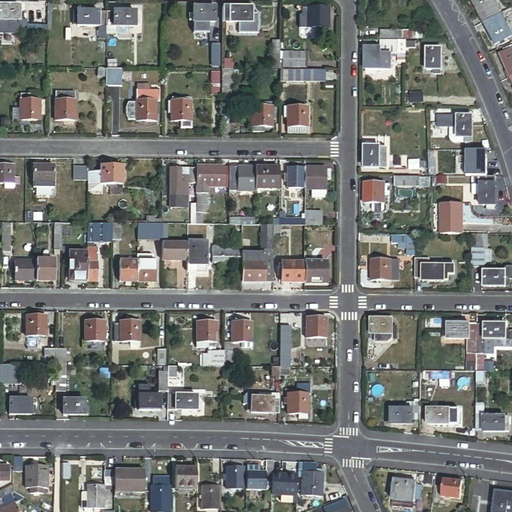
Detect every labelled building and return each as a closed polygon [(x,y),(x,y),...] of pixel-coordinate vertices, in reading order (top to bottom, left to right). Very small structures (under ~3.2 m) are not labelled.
[(480,17),(483,23),(501,14),(493,0),(474,0),(472,1),(480,17)] [(18,4),(0,3),(0,18),(16,19),(16,17),(22,17),(22,11),(18,11),(18,4)] [(192,5),(192,12),(187,12),(187,18),(192,18),(192,19),(207,19),(212,19),(212,4),(192,5)] [(248,4),(220,4),(220,19),(237,19),(237,27),(238,29),(247,28),(248,28),(248,18),(252,18),(252,12),(248,12),(248,4)] [(306,25),(325,25),(325,5),(306,5),(306,25)] [(133,9),(76,9),(76,16),(72,16),(72,23),(76,23),(76,24),(98,24),(97,36),(105,36),(105,31),(115,31),(115,24),(128,24),(133,24),(133,23),(138,23),(138,17),(133,16),(133,9)] [(511,34),(501,14),(483,23),(495,46),(498,44),(500,47),(507,43),(505,41),(511,37),(511,34)] [(16,19),(0,18),(0,25),(26,26),(26,17),(22,17),(16,17),(16,19)] [(207,19),(192,19),(192,30),(207,30),(207,19)] [(401,37),(401,29),(379,28),(379,37),(401,37)] [(417,37),(417,29),(401,29),(401,37),(417,37)] [(396,53),(396,40),(378,40),(378,46),(378,53),(389,53),(396,53)] [(278,67),(278,41),(270,41),(270,67),(278,67)] [(208,42),(208,63),(216,63),(217,42),(208,42)] [(389,67),(389,53),(378,53),(378,46),(363,46),(363,67),(364,67),(364,71),(371,71),(371,67),(389,67)] [(426,47),(426,68),(432,68),(432,71),(439,71),(439,69),(440,69),(440,47),(426,47)] [(508,80),(511,78),(511,48),(505,51),(506,54),(501,56),(508,72),(505,73),(508,80)] [(280,50),(280,65),(303,65),(303,50),(280,50)] [(120,84),(120,66),(105,66),(105,72),(105,84),(120,84)] [(324,78),(324,67),(278,67),(278,78),(324,78)] [(216,70),(208,70),(208,94),(216,94),(216,70)] [(230,70),(220,70),(219,94),(230,94),(230,70)] [(149,82),(136,82),(135,99),(127,99),(125,104),(124,113),(127,118),(134,118),(134,119),(154,119),(154,111),(158,111),(158,88),(148,88),(149,82)] [(54,118),(73,118),(73,88),(54,88),(54,118)] [(28,98),(29,91),(19,91),(19,106),(19,117),(19,118),(39,118),(39,111),(44,111),(44,98),(28,98)] [(421,91),(409,91),(408,101),(421,101),(421,91)] [(188,95),(169,95),(169,99),(166,99),(166,108),(169,108),(169,119),(178,119),(178,126),(189,126),(189,99),(188,99),(188,95)] [(265,104),(265,99),(265,97),(246,97),(246,120),(250,121),(249,128),(262,129),(262,124),(270,124),(270,116),(273,116),(273,104),(270,104),(265,104)] [(285,124),(304,124),(305,105),(282,104),(282,114),(285,114),(285,124)] [(456,114),(436,114),(436,125),(449,125),(456,114)] [(456,135),(456,114),(449,125),(449,134),(449,136),(449,137),(451,139),(453,140),(463,140),(463,139),(463,135),(456,135)] [(456,114),(456,135),(463,135),(463,139),(469,139),(469,135),(470,135),(470,114),(456,114)] [(378,166),(378,145),(370,145),(370,141),(365,141),(365,145),(364,145),(364,158),(362,158),(362,166),(378,166)] [(485,148),(464,148),(464,174),(474,174),(485,174),(485,153),(485,148)] [(0,181),(14,181),(14,176),(14,162),(0,162),(0,181)] [(33,179),(54,179),(54,163),(33,163),(33,179)] [(101,182),(122,182),(122,163),(101,163),(101,169),(87,169),(87,176),(87,188),(101,188),(101,182)] [(228,163),(196,163),(196,190),(194,190),(194,201),(194,220),(202,220),(202,208),(207,208),(207,182),(228,182),(228,164),(228,163)] [(429,172),(447,172),(447,163),(428,164),(429,172)] [(87,169),(87,164),(73,164),(73,176),(87,176),(87,169)] [(253,188),(253,164),(238,164),(230,164),(228,164),(228,182),(228,188),(253,188)] [(278,188),(278,164),(253,164),(253,188),(278,188)] [(303,184),(303,164),(286,164),(286,171),(286,178),(286,184),(303,184)] [(325,195),(325,176),(328,176),(328,168),(325,168),(325,164),(303,164),(303,184),(303,186),(311,186),(311,195),(325,195)] [(194,180),(194,165),(170,165),(169,204),(187,204),(188,180),(194,180)] [(419,174),(393,174),(393,184),(419,184),(419,174)] [(494,203),(494,174),(485,174),(474,174),(474,181),(479,181),(479,192),(479,203),(486,203),(486,206),(492,206),(492,203),(494,203)] [(383,208),(383,181),(363,181),(364,201),(371,201),(371,208),(373,210),(381,210),(383,208)] [(479,192),(479,181),(474,181),(471,181),(471,192),(479,192)] [(461,201),(438,201),(438,231),(461,231),(461,201)] [(303,222),(321,222),(321,208),(303,208),(303,216),(303,222)] [(10,250),(10,220),(2,220),(2,250),(10,250)] [(62,246),(62,220),(53,220),(54,246),(62,246)] [(112,236),(112,221),(87,220),(87,239),(93,239),(112,239),(112,236)] [(120,236),(121,221),(112,221),(112,236),(120,236)] [(162,236),(162,221),(161,221),(153,221),(144,221),(137,221),(137,236),(162,236)] [(272,277),(272,246),(270,246),(271,222),(264,221),(263,250),(240,250),(240,265),(240,279),(263,279),(263,277),(272,277)] [(485,231),(469,231),(469,245),(483,245),(485,245),(485,231)] [(413,252),(413,232),(390,232),(390,241),(404,241),(404,252),(413,252)] [(205,263),(205,234),(187,234),(187,240),(186,257),(186,262),(205,263)] [(186,257),(187,240),(162,240),(162,257),(186,257)] [(232,249),(211,249),(211,260),(224,260),(224,264),(230,264),(230,260),(238,260),(238,243),(232,243),(232,249)] [(87,249),(86,278),(97,278),(97,245),(87,245),(87,249)] [(483,245),(469,245),(469,264),(483,264),(483,245)] [(69,278),(86,278),(87,249),(69,249),(69,278)] [(136,257),(136,278),(155,278),(155,257),(151,257),(151,252),(136,252),(136,257)] [(413,255),(413,275),(421,275),(421,278),(442,278),(442,276),(445,276),(445,270),(452,270),(452,263),(450,263),(450,259),(441,259),(441,262),(428,262),(428,255),(413,255)] [(54,257),(37,257),(37,258),(37,278),(54,278),(54,257)] [(131,278),(136,278),(136,257),(119,257),(119,278),(125,278),(131,278)] [(15,278),(37,278),(37,258),(15,258),(15,278)] [(398,278),(398,258),(370,258),(370,278),(398,278)] [(303,279),(303,259),(280,259),(280,260),(277,260),(277,264),(280,264),(280,279),(303,279)] [(325,259),(303,259),(303,279),(325,279),(325,259)] [(502,268),(481,268),(481,283),(502,283),(502,282),(506,282),(506,276),(511,275),(511,264),(510,263),(504,263),(502,265),(502,268)] [(25,333),(46,333),(46,313),(25,313),(25,333)] [(306,335),(325,335),(325,315),(306,315),(306,335)] [(398,336),(398,323),(393,323),(393,316),(372,316),(372,320),(367,320),(367,335),(372,335),(375,339),(389,339),(393,336),(398,336)] [(105,327),(105,323),(105,318),(85,318),(85,338),(105,338),(105,327)] [(119,322),(114,322),(114,339),(138,339),(139,339),(139,318),(119,318),(119,322)] [(205,339),(215,339),(215,319),(196,319),(196,343),(205,343),(205,339)] [(230,319),(230,339),(240,339),(250,339),(250,319),(230,319)] [(476,350),(476,320),(448,320),(448,327),(444,327),(444,333),(448,333),(448,336),(469,336),(469,350),(476,350)] [(505,320),(476,320),(476,350),(484,350),(484,335),(504,335),(504,334),(508,334),(509,327),(505,327),(505,320)] [(156,344),(156,360),(164,360),(164,344),(156,344)] [(55,362),(56,347),(44,347),(44,362),(55,362)] [(55,362),(65,362),(65,347),(56,347),(55,362)] [(206,363),(223,363),(223,348),(206,348),(206,363)] [(476,367),(476,350),(469,350),(466,350),(466,367),(476,367)] [(484,350),(476,350),(476,367),(476,368),(484,368),(484,351),(484,352),(484,350)] [(19,368),(10,368),(10,362),(0,362),(0,381),(19,382),(19,368)] [(65,388),(65,362),(55,362),(55,388),(65,388)] [(176,362),(167,363),(167,369),(167,374),(176,374),(176,362)] [(280,363),(278,363),(278,371),(289,371),(289,363),(287,363),(280,363)] [(484,380),(484,368),(476,368),(476,380),(484,380)] [(167,388),(167,374),(167,369),(158,369),(158,388),(167,388)] [(287,410),(298,410),(307,410),(307,390),(310,390),(310,380),(296,379),(296,390),(294,390),(294,383),(284,383),(284,390),(287,390),(287,393),(284,393),(284,400),(287,400),(287,410)] [(139,382),(139,399),(135,399),(135,406),(138,406),(138,407),(159,407),(159,392),(149,392),(149,382),(139,382)] [(167,392),(167,407),(196,407),(196,405),(199,405),(199,399),(196,399),(196,392),(167,392)] [(249,408),(277,409),(278,394),(250,393),(250,394),(249,400),(245,400),(245,401),(245,407),(249,407),(249,408)] [(35,409),(35,402),(31,402),(31,396),(10,395),(10,410),(31,411),(31,409),(35,409)] [(88,402),(84,402),(84,396),(63,396),(63,411),(84,411),(84,409),(88,409),(88,402)] [(412,409),(420,409),(420,398),(408,398),(408,405),(391,405),(391,406),(391,413),(388,413),(388,415),(388,420),(391,420),(391,421),(412,421),(412,409)] [(455,412),(451,412),(451,406),(430,406),(430,421),(451,421),(451,419),(455,419),(455,412)] [(503,413),(483,413),(483,426),(483,428),(503,428),(503,427),(508,427),(508,420),(503,420),(503,413)] [(316,473),(316,464),(298,463),(298,466),(308,467),(308,473),(316,473)] [(0,466),(0,482),(9,482),(9,467),(0,466)] [(308,467),(298,466),(298,475),(297,478),(306,478),(307,473),(308,473),(308,467)] [(48,490),(48,468),(27,468),(27,490),(30,490),(43,490),(48,490)] [(196,490),(196,468),(177,468),(176,490),(196,490)] [(242,491),(243,468),(226,468),(226,491),(242,491)] [(115,491),(115,471),(105,471),(105,487),(88,487),(88,494),(82,494),(82,509),(105,510),(105,491),(115,491)] [(144,491),(145,471),(115,471),(115,491),(115,493),(144,494),(144,491)] [(260,473),(246,472),(246,491),(266,491),(266,483),(266,473),(265,473),(260,473)] [(316,473),(308,473),(307,473),(306,478),(305,497),(322,498),(323,474),(316,473)] [(296,497),(297,478),(298,475),(272,474),(272,483),(271,496),(296,497)] [(415,502),(417,483),(395,481),(393,500),(415,502)] [(443,490),(442,498),(461,500),(463,483),(444,481),(443,490)] [(170,488),(170,483),(154,483),(154,487),(152,487),(152,510),(169,510),(169,488),(170,488)] [(13,494),(13,486),(0,492),(0,499),(0,500),(13,494)] [(218,504),(218,488),(202,487),(202,510),(218,510),(218,504)] [(434,489),(433,504),(441,505),(442,498),(443,490),(434,489)] [(511,511),(511,493),(495,491),(491,511),(511,511)] [(0,500),(0,501),(3,506),(16,500),(13,494),(0,500)] [(326,505),(334,502),(333,495),(325,496),(326,505)] [(348,511),(344,500),(323,509),(324,511),(348,511)]
